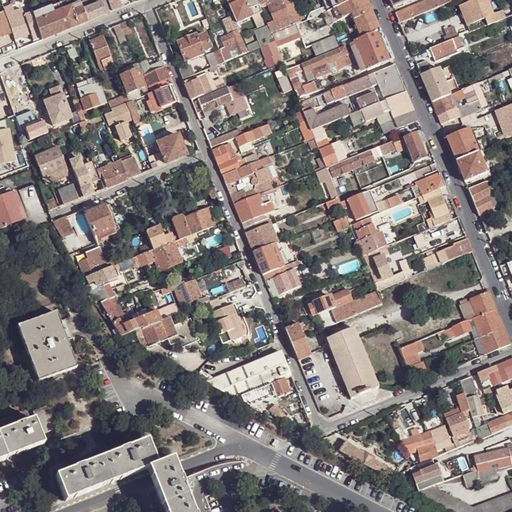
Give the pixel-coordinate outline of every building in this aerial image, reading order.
[(83,10),(80,3),(79,0),(63,0),(64,1),(33,15),(42,38),(43,40),(88,22),(83,10)] [(98,0),(86,0),(80,3),(83,10),(100,3),(98,0)] [(104,15),(112,12),(107,0),(98,0),(100,3),(104,15)] [(107,0),(112,12),(121,8),(117,0),(107,0)] [(237,23),(262,12),(259,5),(257,1),(256,0),(243,0),(229,6),(235,20),(237,23)] [(287,29),(302,22),(292,0),(288,0),(259,0),(257,1),(259,5),(267,2),(275,22),(267,25),(269,28),(271,35),(287,29)] [(356,0),(322,0),(325,7),(328,12),(334,9),(356,0)] [(328,12),(333,22),(352,14),(370,7),(367,0),(356,0),(334,9),(328,12)] [(389,0),(393,9),(414,0),(389,0)] [(399,24),(451,4),(449,0),(430,0),(396,14),(399,24)] [(478,0),(460,7),(468,27),(486,19),(494,17),(493,16),(486,0),(478,0)] [(275,22),(267,2),(259,5),(262,12),(264,18),(267,25),(275,22)] [(83,10),(88,22),(104,15),(100,3),(83,10)] [(229,6),(229,4),(224,6),(228,17),(230,16),(232,21),(235,20),(229,6)] [(352,14),(354,20),(373,12),(370,7),(352,14)] [(511,15),(511,8),(503,13),(506,19),(511,15)] [(6,15),(15,40),(31,35),(34,41),(42,38),(33,15),(32,12),(16,18),(14,12),(6,15)] [(362,39),(381,31),(373,12),(354,20),(362,39)] [(486,19),(488,26),(506,19),(503,13),(503,12),(493,16),(494,17),(486,19)] [(2,13),(0,13),(0,37),(9,34),(2,13)] [(143,14),(135,18),(137,23),(145,20),(143,14)] [(486,19),(468,27),(471,33),(488,26),(486,19)] [(128,21),(121,24),(126,36),(133,33),(128,21)] [(120,44),(126,42),(120,25),(113,28),(120,44)] [(454,25),(444,29),(448,39),(457,35),(454,25)] [(269,28),(257,33),(260,43),(262,47),(274,42),(271,35),(269,28)] [(291,39),(287,29),(271,35),(274,42),(276,45),(291,39)] [(392,60),(390,54),(389,54),(382,39),(383,38),(381,31),(362,39),(358,41),(355,42),(367,70),(367,71),(392,60)] [(237,32),(229,35),(234,49),(235,49),(239,57),(247,53),(237,32)] [(197,36),(178,44),(186,63),(205,55),(204,53),(212,49),(206,35),(198,38),(197,36)] [(221,39),(225,49),(229,47),(233,59),(239,57),(235,49),(234,49),(229,35),(221,39)] [(311,45),(316,58),(321,56),(339,49),(333,36),(311,45)] [(89,42),(98,63),(110,57),(102,37),(89,42)] [(460,38),(430,50),(433,57),(435,64),(458,54),(457,51),(463,48),(460,38)] [(158,64),(162,62),(154,42),(150,44),(158,64)] [(262,47),(261,47),(262,52),(261,52),(268,70),(277,66),(283,64),(276,45),(274,42),(262,47)] [(361,72),(367,70),(355,42),(351,43),(350,44),(361,72)] [(261,47),(262,47),(260,43),(248,48),(249,52),(261,47)] [(297,98),(299,104),(308,100),(306,96),(317,91),(314,83),(303,87),(297,74),(304,71),(308,81),(330,72),(330,71),(350,62),(346,52),(344,46),(342,47),(339,49),(321,56),(316,58),(312,60),(301,64),(300,65),(296,66),(287,70),(298,98),(297,98)] [(224,63),(233,59),(229,47),(225,49),(219,51),(224,63)] [(78,58),(74,49),(68,51),(72,60),(78,58)] [(219,65),(224,63),(219,51),(214,53),(219,65)] [(219,65),(214,53),(206,56),(211,68),(215,67),(219,65)] [(110,57),(98,63),(101,70),(113,65),(111,62),(112,61),(111,57),(110,57)] [(139,71),(148,94),(151,93),(149,87),(145,76),(164,67),(162,62),(158,64),(150,67),(147,61),(137,65),(139,71)] [(294,61),(284,65),(287,70),(296,66),(294,61)] [(417,66),(421,77),(431,73),(426,62),(417,66)] [(183,80),(195,75),(191,66),(184,68),(183,65),(178,67),(183,80)] [(401,81),(394,65),(368,76),(372,87),(378,84),(380,89),(401,81)] [(169,79),(164,67),(145,76),(149,87),(169,79)] [(137,70),(119,77),(126,94),(144,87),(137,70)] [(421,77),(432,104),(449,97),(450,96),(440,70),(431,73),(421,77)] [(198,78),(205,96),(212,93),(211,91),(210,88),(215,86),(214,84),(211,84),(207,74),(198,78)] [(99,83),(97,76),(86,80),(88,87),(99,83)] [(372,87),(368,76),(358,80),(341,87),(346,97),(372,87)] [(287,86),(283,77),(278,79),(282,88),(287,86)] [(192,101),(205,96),(198,78),(184,83),(192,101)] [(171,84),(169,79),(149,87),(151,93),(154,92),(168,85),(171,84)] [(223,80),(214,84),(215,86),(216,89),(225,85),(223,80)] [(380,89),(385,101),(406,93),(401,81),(380,89)] [(78,91),(81,99),(102,92),(99,83),(88,87),(78,91)] [(457,110),(460,118),(469,114),(488,106),(479,84),(464,90),(461,92),(465,99),(467,106),(457,110)] [(53,97),(64,93),(61,85),(50,89),(53,97)] [(168,85),(154,92),(160,108),(175,102),(168,85)] [(238,85),(194,104),(198,113),(203,111),(204,114),(221,106),(234,101),(243,97),(238,85)] [(287,86),(282,88),(284,94),(292,90),(290,85),(287,86)] [(346,97),(341,87),(331,91),(334,101),(335,102),(346,97)] [(323,94),(327,103),(334,101),(331,91),(323,94)] [(81,99),(86,111),(107,103),(102,92),(81,99)] [(160,108),(154,92),(151,93),(148,94),(151,100),(155,111),(160,108)] [(450,96),(449,97),(452,104),(465,99),(461,92),(454,94),(450,96)] [(72,117),(75,125),(79,124),(82,122),(77,110),(72,112),(64,93),(53,97),(44,100),(53,125),(72,117)] [(414,111),(406,93),(385,101),(379,103),(360,111),(347,116),(343,118),(347,129),(377,118),(390,112),(393,120),(414,111)] [(379,103),(375,93),(356,100),(360,111),(379,103)] [(108,103),(111,110),(121,106),(123,105),(120,97),(108,103)] [(432,104),(438,117),(454,110),(452,104),(449,97),(432,104)] [(308,100),(299,104),(302,111),(303,113),(317,108),(319,107),(315,98),(308,100)] [(155,111),(151,100),(146,102),(150,112),(155,111)] [(140,122),(132,101),(130,102),(127,103),(126,103),(133,121),(134,124),(140,122)] [(128,123),(133,121),(126,103),(123,105),(121,106),(128,123)] [(511,104),(497,111),(500,119),(506,116),(511,113),(511,104)] [(105,117),(108,126),(114,125),(121,142),(130,138),(125,124),(128,123),(121,106),(111,110),(112,113),(105,117)] [(221,106),(204,114),(205,117),(223,110),(221,106)] [(343,106),(319,115),(317,108),(303,113),(311,131),(320,127),(343,118),(347,116),(343,106)] [(77,110),(82,122),(86,121),(87,120),(82,108),(77,110)] [(438,117),(441,125),(460,118),(457,110),(457,109),(454,110),(438,117)] [(302,111),(295,114),(299,124),(306,143),(308,143),(314,140),(313,137),(311,131),(303,113),(302,111)] [(418,121),(414,111),(393,120),(396,127),(396,129),(418,121)] [(377,118),(380,125),(393,120),(390,112),(377,118)] [(469,114),(460,118),(461,119),(463,125),(473,122),(469,114)] [(383,132),(396,127),(393,120),(380,125),(383,132)] [(43,121),(26,129),(26,131),(30,140),(48,133),(43,121)] [(79,124),(82,131),(89,129),(86,121),(82,122),(79,124)] [(240,137),(236,138),(240,148),(251,143),(272,135),(268,125),(260,128),(240,137)] [(311,131),(313,137),(322,133),(320,127),(311,131)] [(3,129),(0,129),(0,162),(10,161),(3,129)] [(447,138),(457,163),(478,154),(468,130),(447,138)] [(26,131),(22,133),(26,145),(36,141),(48,136),(49,136),(48,133),(30,140),(26,131)] [(209,142),(211,148),(236,138),(240,137),(237,131),(228,134),(209,142)] [(421,131),(416,133),(416,135),(421,144),(426,142),(421,131)] [(322,133),(313,137),(314,140),(316,143),(325,139),(322,133)] [(179,139),(178,135),(157,144),(158,147),(179,139)] [(416,135),(405,140),(409,149),(414,163),(426,158),(421,144),(416,135)] [(318,148),(318,150),(330,145),(327,138),(325,139),(316,143),(318,148)] [(186,156),(179,139),(158,147),(165,164),(186,156)] [(314,140),(308,143),(311,150),(318,148),(316,143),(314,140)] [(409,149),(405,140),(394,145),(397,151),(398,153),(409,149)] [(330,145),(318,150),(322,158),(326,169),(326,170),(329,168),(338,165),(333,153),(342,149),(339,142),(330,145)] [(391,143),(370,151),(374,160),(382,157),(397,151),(394,145),(393,142),(391,143)] [(240,148),(242,154),(256,149),(254,145),(253,146),(251,143),(240,148)] [(231,161),(236,158),(231,144),(225,147),(231,161)] [(222,176),(249,166),(246,159),(243,160),(242,158),(239,157),(236,158),(231,161),(225,147),(212,152),(222,176)] [(59,171),(66,169),(58,148),(54,149),(51,150),(59,171)] [(342,149),(333,153),(338,165),(347,161),(346,160),(345,158),(342,149)] [(51,150),(43,153),(51,174),(59,171),(51,150)] [(329,168),(333,178),(336,177),(354,169),(374,161),(374,160),(370,151),(347,161),(338,165),(329,168)] [(35,156),(43,177),(51,174),(43,153),(41,154),(35,156)] [(84,197),(93,193),(90,184),(91,183),(85,167),(83,168),(79,158),(74,160),(72,153),(67,154),(84,197)] [(124,158),(120,160),(123,168),(128,179),(141,174),(134,154),(124,158)] [(457,163),(465,184),(487,175),(478,154),(457,163)] [(118,155),(111,158),(114,164),(113,164),(116,171),(123,168),(120,160),(118,155)] [(257,155),(246,159),(249,166),(260,162),(257,155)] [(249,166),(222,176),(225,184),(236,179),(240,178),(241,180),(251,176),(252,178),(252,179),(251,182),(252,185),(255,186),(269,180),(265,170),(269,169),(270,168),(271,168),(273,168),(272,165),(274,164),(271,157),(260,162),(249,166)] [(374,161),(377,167),(385,164),(382,157),(374,160),(374,161)] [(326,169),(322,158),(317,160),(321,171),(326,169)] [(374,161),(354,169),(357,176),(378,168),(377,167),(374,161)] [(91,183),(100,180),(93,164),(88,166),(85,167),(91,183)] [(113,164),(97,170),(100,178),(102,177),(107,188),(128,179),(123,168),(116,171),(113,164)] [(69,174),(66,169),(59,171),(61,177),(64,177),(69,174)] [(269,169),(265,170),(269,180),(270,181),(273,180),(269,169)] [(315,173),(320,184),(331,180),(330,179),(326,170),(326,169),(321,171),(315,173)] [(51,174),(54,180),(61,177),(59,171),(51,174)] [(43,177),(45,184),(50,181),(54,180),(51,174),(43,177)] [(445,187),(439,174),(414,184),(415,186),(418,189),(421,196),(439,189),(445,187)] [(331,180),(335,189),(340,186),(336,177),(333,178),(330,179),(331,180)] [(225,184),(229,192),(239,188),(236,179),(225,184)] [(257,196),(265,193),(274,190),(270,181),(269,180),(255,186),(253,188),(257,197),(257,196)] [(469,191),(474,204),(488,197),(491,196),(488,189),(486,184),(469,191)] [(412,187),(417,198),(421,196),(418,189),(415,186),(412,187)] [(74,187),(68,189),(73,201),(79,199),(74,187)] [(492,187),(488,189),(491,196),(488,197),(493,210),(500,206),(492,187)] [(229,192),(234,206),(257,197),(253,188),(241,193),(239,188),(229,192)] [(70,202),(73,201),(68,189),(65,190),(70,202)] [(329,191),(333,200),(338,198),(335,189),(329,191)] [(439,189),(421,196),(422,197),(425,203),(432,221),(435,228),(452,220),(439,189)] [(59,193),(64,205),(70,202),(65,190),(59,193)] [(378,212),(369,191),(347,200),(350,208),(356,221),(378,212)] [(257,196),(265,215),(273,212),(265,193),(257,196)] [(0,229),(20,222),(10,195),(0,199),(0,229)] [(242,224),(265,215),(257,196),(257,197),(234,206),(242,224)] [(389,204),(391,209),(399,206),(402,204),(398,196),(388,200),(389,204)] [(488,197),(474,204),(479,217),(480,217),(492,211),(493,210),(488,197)] [(327,203),(330,211),(342,206),(340,203),(338,198),(333,200),(327,203)] [(53,200),(46,202),(49,211),(56,208),(53,200)] [(347,200),(340,203),(342,206),(344,211),(350,208),(347,200)] [(109,205),(104,207),(112,227),(116,226),(109,205)] [(104,207),(84,215),(97,244),(100,243),(99,239),(96,234),(112,227),(104,207)] [(212,226),(209,218),(212,217),(213,216),(210,210),(208,210),(205,211),(205,210),(183,219),(183,220),(189,236),(195,234),(212,226)] [(492,211),(480,217),(485,229),(497,225),(492,211)] [(171,220),(172,224),(183,220),(183,219),(181,216),(179,215),(172,218),(171,220)] [(242,224),(244,229),(267,220),(265,215),(242,224)] [(63,239),(74,234),(66,217),(53,223),(63,239)] [(346,217),(333,222),(338,234),(351,229),(350,226),(346,217)] [(370,218),(353,224),(360,241),(372,236),(378,251),(386,247),(388,247),(382,232),(376,235),(370,218)] [(246,234),(254,253),(270,247),(272,246),(265,227),(270,225),(268,219),(267,220),(244,229),(246,234)] [(172,224),(179,240),(189,236),(183,220),(172,224)] [(270,225),(265,227),(272,246),(275,245),(277,244),(270,225)] [(119,231),(116,226),(112,227),(96,234),(99,239),(119,231)] [(145,232),(152,251),(166,246),(158,226),(145,232)] [(136,257),(139,267),(153,262),(158,273),(181,262),(174,247),(178,245),(180,248),(188,245),(187,242),(196,238),(195,234),(189,236),(179,240),(174,242),(173,243),(168,244),(166,246),(152,251),(136,257)] [(171,235),(165,237),(168,244),(173,243),(174,242),(171,235)] [(378,251),(372,236),(360,241),(357,243),(357,244),(358,244),(363,257),(371,253),(378,251)] [(472,253),(467,241),(453,247),(454,248),(432,258),(436,268),(472,253)] [(280,270),(285,268),(275,245),(272,246),(270,247),(280,270)] [(79,263),(86,277),(107,269),(101,254),(98,247),(86,252),(89,259),(79,263)] [(254,253),(263,276),(280,270),(270,247),(254,253)] [(383,281),(392,277),(384,258),(389,256),(386,247),(378,251),(371,253),(377,269),(382,279),(383,281)] [(104,253),(101,254),(107,269),(111,267),(114,266),(110,257),(105,259),(104,253)] [(371,253),(363,257),(370,271),(370,272),(377,269),(371,253)] [(124,262),(119,264),(121,268),(123,273),(139,267),(136,257),(124,262)] [(428,271),(436,268),(432,258),(424,261),(428,271)] [(243,260),(236,263),(238,267),(241,270),(245,265),(243,260)] [(274,279),(294,270),(302,266),(300,262),(285,268),(280,270),(263,276),(266,281),(268,280),(273,278),(274,279)] [(140,270),(143,277),(151,274),(149,266),(140,270)] [(86,277),(89,284),(94,282),(96,286),(97,285),(106,282),(115,278),(113,271),(111,267),(107,269),(86,277)] [(383,281),(382,279),(377,269),(370,272),(374,283),(378,291),(381,290),(378,284),(383,281)] [(301,287),(294,270),(274,279),(280,295),(301,287)] [(404,273),(406,280),(412,278),(409,271),(409,270),(407,271),(404,273)] [(280,295),(274,279),(273,278),(268,280),(271,288),(269,289),(270,291),(272,290),(275,297),(280,295)] [(195,279),(188,282),(196,301),(202,298),(195,279)] [(232,283),(235,290),(245,286),(243,279),(232,283)] [(93,290),(97,296),(110,289),(106,282),(97,285),(98,288),(93,290)] [(183,282),(168,286),(170,291),(175,289),(182,307),(177,309),(178,313),(207,302),(205,297),(202,298),(196,301),(188,282),(183,284),(183,282)] [(97,296),(120,336),(134,331),(160,321),(154,311),(125,323),(120,314),(122,313),(116,304),(118,302),(115,296),(113,296),(110,289),(97,296)] [(348,292),(348,290),(331,296),(313,304),(314,304),(318,315),(318,316),(319,316),(331,311),(336,309),(336,308),(352,301),(348,292)] [(353,290),(348,292),(352,301),(357,299),(353,290)] [(383,305),(378,292),(332,312),(337,324),(383,305)] [(460,306),(467,322),(468,322),(473,320),(478,318),(496,311),(489,292),(470,299),(471,302),(468,303),(467,301),(461,303),(461,305),(460,306)] [(313,316),(318,315),(314,304),(309,306),(312,313),(313,316)] [(231,305),(209,313),(213,323),(215,323),(220,334),(218,335),(221,344),(230,341),(228,336),(239,332),(232,315),(235,314),(231,305)] [(312,313),(309,306),(303,309),(305,316),(312,313)] [(325,329),(337,324),(332,312),(331,311),(319,316),(324,329),(325,329)] [(503,329),(496,311),(478,318),(473,320),(480,336),(481,338),(503,329)] [(235,314),(232,315),(239,332),(228,336),(230,341),(244,335),(235,314)] [(77,371),(57,315),(17,330),(37,385),(77,371)] [(160,321),(134,331),(141,347),(144,348),(167,339),(170,345),(179,341),(183,339),(186,346),(198,341),(190,320),(173,327),(169,317),(160,321)] [(468,322),(472,331),(475,338),(480,336),(473,320),(468,322)] [(467,322),(444,332),(447,340),(456,336),(457,337),(472,331),(468,322),(467,322)] [(299,324),(285,330),(298,361),(311,356),(299,324)] [(379,389),(355,329),(328,341),(351,400),(379,389)] [(481,338),(487,355),(510,345),(503,329),(481,338)] [(474,341),(480,358),(487,355),(481,338),(474,341)] [(420,342),(400,350),(408,369),(421,363),(418,354),(424,351),(420,342)] [(430,351),(433,358),(440,355),(437,348),(430,351)] [(260,360),(205,382),(235,398),(240,396),(245,394),(257,390),(270,385),(284,379),(291,376),(281,352),(260,360)] [(511,360),(478,375),(484,391),(511,379),(511,360)] [(182,362),(179,367),(191,374),(194,368),(182,362)] [(421,363),(408,369),(413,380),(426,374),(422,363),(421,363)] [(470,398),(477,395),(476,390),(471,377),(461,382),(465,394),(467,398),(470,398)] [(245,394),(240,396),(243,404),(260,397),(262,402),(275,397),(275,399),(289,393),(284,379),(270,385),(257,390),(245,394)] [(497,392),(499,396),(508,392),(506,388),(497,392)] [(497,397),(504,415),(511,411),(511,390),(508,392),(499,396),(497,397)] [(444,414),(454,437),(470,431),(464,413),(471,410),(467,398),(465,394),(457,396),(461,407),(444,414)] [(478,416),(482,415),(490,412),(486,398),(479,400),(478,396),(477,395),(470,398),(473,410),(471,410),(473,418),(478,416)] [(276,414),(282,408),(277,403),(270,408),(276,414)] [(47,406),(34,412),(43,435),(56,430),(47,406)] [(282,408),(276,414),(281,419),(287,414),(282,408)] [(481,426),(476,428),(477,429),(480,439),(503,429),(509,427),(505,416),(481,426)] [(0,461),(43,444),(35,420),(0,433),(0,461)] [(392,426),(409,454),(418,451),(425,448),(423,436),(409,439),(399,423),(392,426)] [(440,450),(447,447),(450,446),(452,445),(445,427),(426,434),(435,458),(443,454),(440,450)] [(472,432),(471,433),(472,436),(474,441),(480,439),(477,429),(472,432)] [(335,434),(328,436),(340,451),(343,445),(335,434)] [(432,459),(435,458),(426,434),(423,436),(425,448),(418,451),(421,463),(432,459)] [(456,449),(474,441),(472,436),(453,443),(456,449)] [(156,466),(147,441),(56,477),(65,502),(147,469),(156,466)] [(351,460),(389,478),(393,472),(357,450),(346,442),(340,452),(352,459),(351,460)] [(511,444),(508,446),(509,449),(475,457),(476,465),(472,466),(473,471),(475,471),(476,473),(496,469),(511,465),(511,444)] [(193,511),(175,468),(172,459),(156,466),(147,469),(150,478),(164,511),(193,511)] [(412,476),(418,492),(436,485),(444,482),(438,465),(435,466),(432,459),(421,463),(421,464),(417,466),(420,473),(412,476)] [(498,478),(496,469),(479,473),(482,484),(498,478)] [(482,484),(479,473),(476,473),(475,471),(462,476),(467,488),(482,484)] [(393,472),(389,478),(394,481),(399,475),(398,474),(393,472)] [(414,494),(450,511),(472,511),(473,508),(439,491),(436,485),(418,492),(414,494)] [(511,494),(473,508),(472,511),(503,511),(511,509),(511,494)]
